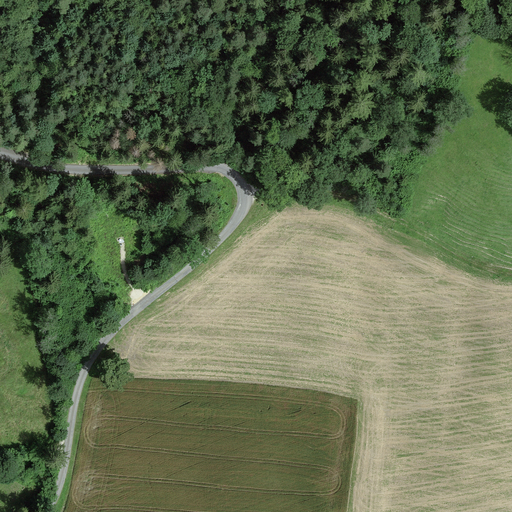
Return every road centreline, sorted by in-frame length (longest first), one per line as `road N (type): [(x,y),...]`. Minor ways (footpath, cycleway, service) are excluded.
road 1 (unclassified): [(47,511),(89,361),(120,323),(222,236),(245,197),(239,177),(221,167),(72,170),(0,154)]
road 2 (track): [(152,0),(134,67),(148,73),(195,59),(252,75),(314,136),(316,159),(287,185)]
road 3 (track): [(511,272),(479,266),(374,205),(287,185)]
